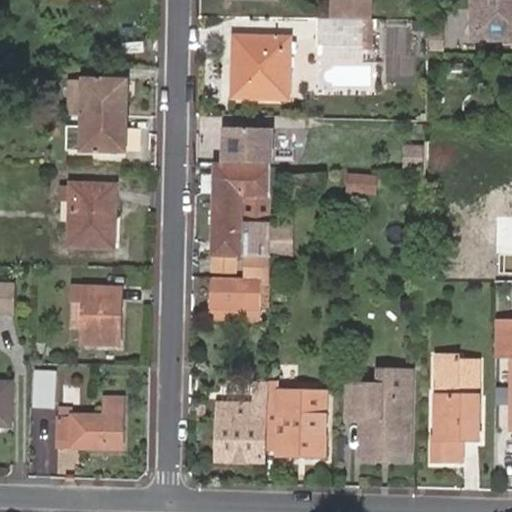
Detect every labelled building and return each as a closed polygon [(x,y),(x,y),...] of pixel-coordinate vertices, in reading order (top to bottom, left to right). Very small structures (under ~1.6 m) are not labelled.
[(331,0),(331,19),(361,19),(370,20),(373,20),(373,0),(331,0)] [(511,0),(477,0),(477,34),(511,35),(511,0)] [(331,19),(315,18),(314,44),(320,45),(320,54),(346,55),(346,45),(361,46),(361,19),(331,19)] [(370,20),(361,19),(361,46),(370,46),(370,20)] [(289,97),(289,38),(234,36),(233,96),(289,97)] [(462,62),(432,62),(432,77),(462,78),(462,62)] [(83,117),(84,80),(68,80),(67,116),(83,117)] [(83,117),(127,118),(127,81),(84,80),(83,117)] [(125,152),(127,118),(83,117),(83,151),(125,152)] [(272,164),(273,129),(225,128),(224,163),(272,164)] [(407,166),(423,166),(423,139),(407,139),(407,166)] [(426,140),(426,171),(426,178),(455,179),(456,140),(426,140)] [(272,235),(274,168),(245,167),(235,167),(220,167),(219,195),(217,232),(216,254),(217,254),(250,255),(250,277),(263,278),(271,278),(272,235)] [(377,178),(349,176),(348,193),(377,194),(377,178)] [(72,185),(71,245),(107,246),(108,215),(114,215),(114,186),(72,185)] [(236,270),(236,255),(217,255),(217,270),(236,270)] [(262,307),(263,278),(250,277),(215,277),(215,311),(260,311),(262,307)] [(0,310),(11,312),(12,287),(0,286),(0,310)] [(112,310),(113,288),(84,288),(75,287),(74,301),(84,302),(83,346),(120,347),(121,310),(112,310)] [(121,288),(113,288),(112,310),(121,310),(121,288)] [(511,308),(502,309),(502,339),(496,338),(496,355),(511,355),(509,428),(511,428),(511,308)] [(45,346),(32,345),(32,362),(44,362),(45,346)] [(457,440),(463,440),(478,440),(479,397),(479,371),(462,370),(461,396),(439,396),(438,439),(435,439),(434,460),(456,461),(457,440)] [(462,370),(440,370),(439,396),(461,396),(462,370)] [(53,410),(55,373),(36,372),(34,409),(53,410)] [(0,383),(0,425),(9,426),(10,383),(0,383)] [(409,458),(410,405),(362,404),(363,386),(352,385),(351,417),(365,418),(363,456),(409,458)] [(374,396),(375,386),(363,386),(362,404),(410,405),(410,398),(374,396)] [(327,456),(328,393),(280,391),(279,400),(271,400),(271,433),(280,434),(280,455),(327,456)] [(124,449),(123,399),(103,399),(103,416),(72,416),(72,408),(60,409),(61,419),(59,419),(59,450),(81,450),(124,449)] [(256,404),(221,403),(219,462),(265,463),(266,400),(256,399),(256,404)]
